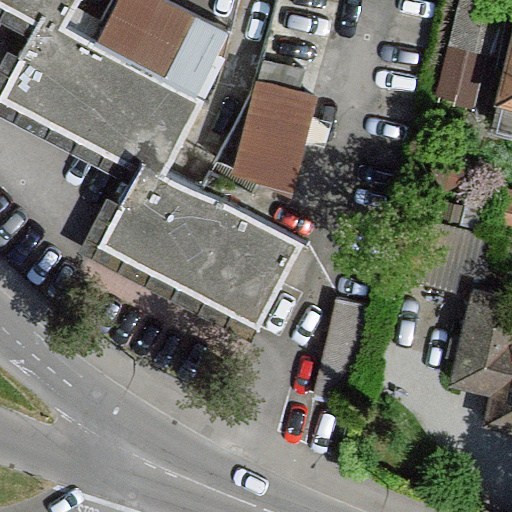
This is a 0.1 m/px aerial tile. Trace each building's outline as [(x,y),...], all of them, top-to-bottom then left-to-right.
[(78,0),(0,0),(38,20),(0,95),(0,96),(137,167),(99,242),(261,327),(305,239),(252,211),(168,167),(206,93),(197,87),(100,37),(68,21),(78,0)] [(181,0),(118,0),(100,37),(197,87),(229,25),(190,5),(181,0)] [(511,52),(502,92),(511,94),(511,52)] [(317,96),(263,78),(240,164),(266,176),(293,188),(317,96)] [(454,287),(467,229),(410,215),(395,272),(454,287)] [(511,299),(476,290),(454,377),(498,390),(492,418),(511,422),(511,299)] [(375,304),(339,297),(317,394),(350,401),(375,304)]
